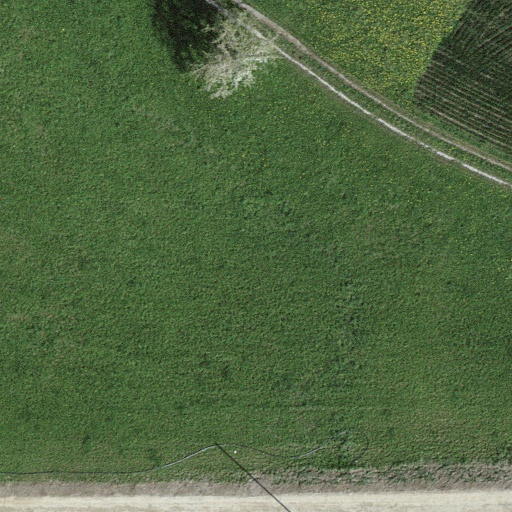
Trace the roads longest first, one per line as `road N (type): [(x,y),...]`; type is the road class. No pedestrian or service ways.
road 1 (unclassified): [(0,509),(511,506)]
road 2 (track): [(511,179),(414,131),(219,0)]
